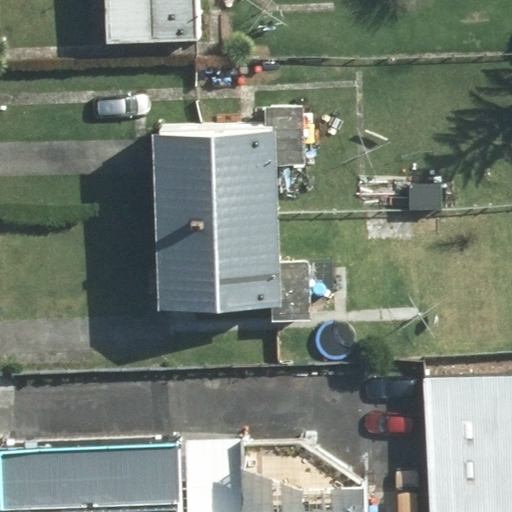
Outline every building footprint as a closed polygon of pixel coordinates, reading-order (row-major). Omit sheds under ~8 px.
[(202,0),(97,0),(98,49),(203,48),(202,0)] [(274,120),(149,122),(152,321),(277,319),(274,120)] [(392,212),(351,212),(351,250),(409,250),(409,212),(392,212)] [(511,511),(511,366),(431,366),(431,511),(511,511)] [(365,511),(365,478),(303,439),(4,451),(5,511),(365,511)]
